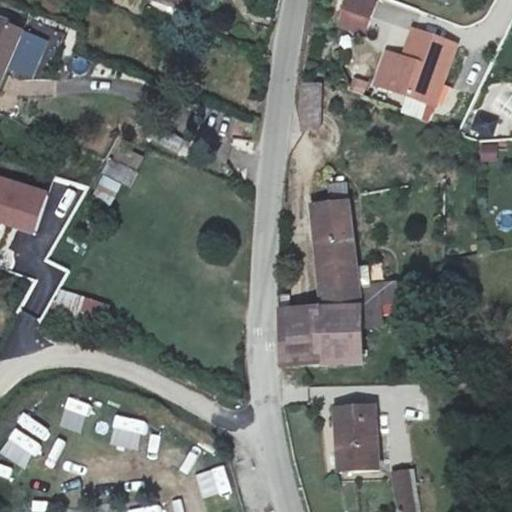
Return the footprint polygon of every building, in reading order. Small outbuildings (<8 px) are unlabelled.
[(351,0),(340,27),(368,39),(384,0),(351,0)] [(32,80),(50,42),(0,21),(0,81),(5,69),(32,80)] [(370,79),(424,105),(434,85),(447,91),(462,61),(413,39),(402,60),(385,52),(370,79)] [(321,129),(321,83),(298,83),(298,129),(321,129)] [(434,85),(424,105),(437,111),(447,91),(434,85)] [(211,112),(203,143),(224,148),(232,117),(211,112)] [(480,161),(497,162),(497,145),(481,144),(480,161)] [(131,188),(138,171),(109,159),(92,199),(111,207),(121,184),(131,188)] [(55,190),(0,173),(0,217),(10,220),(43,230),(55,190)] [(383,355),(403,357),(402,306),(412,305),(411,295),(411,289),(358,288),(352,208),(316,211),(321,314),(278,313),(277,364),(363,365),(362,325),(379,325),(383,355)] [(10,220),(0,217),(0,225),(8,228),(10,220)] [(102,326),(109,305),(59,289),(52,310),(102,326)] [(402,306),(403,357),(463,354),(463,344),(462,304),(412,305),(402,306)] [(355,426),(357,474),(392,474),(391,428),(355,426)] [(36,473),(38,504),(69,502),(67,472),(36,473)]
